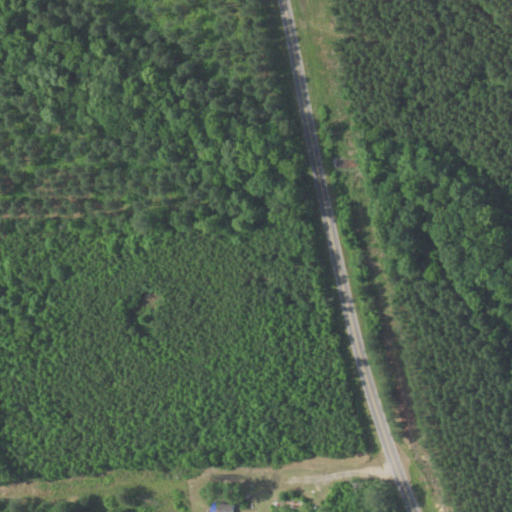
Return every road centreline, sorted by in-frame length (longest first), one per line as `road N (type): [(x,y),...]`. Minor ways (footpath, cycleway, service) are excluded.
road 1 (residential): [(414,511),(369,410),(340,305),(280,0)]
road 2 (residential): [(391,464),(275,487),(0,504)]
